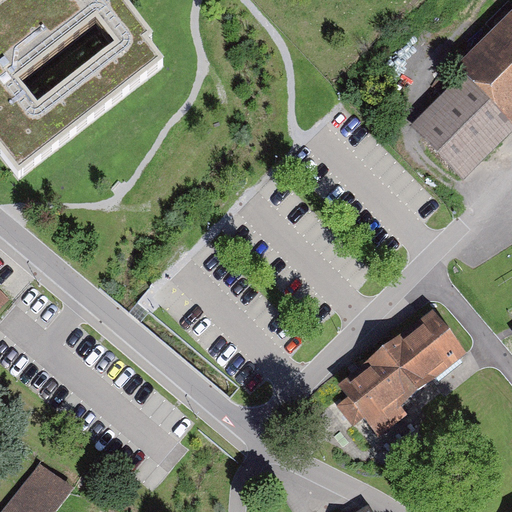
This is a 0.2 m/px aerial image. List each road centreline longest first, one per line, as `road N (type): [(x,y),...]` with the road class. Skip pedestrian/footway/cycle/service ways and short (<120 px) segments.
road 1 (residential): [(511,189),(248,436)]
road 2 (residential): [(0,221),(248,436)]
road 3 (residential): [(248,436),(390,511)]
